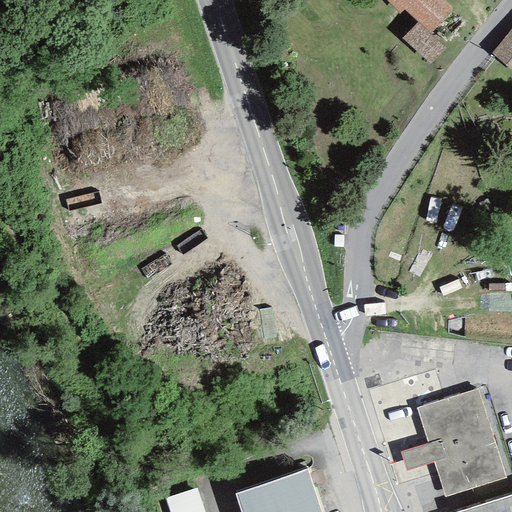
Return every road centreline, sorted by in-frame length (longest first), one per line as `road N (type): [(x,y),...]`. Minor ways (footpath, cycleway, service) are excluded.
road 1 (residential): [(324,342),(348,323),(370,206),(511,8)]
road 2 (secondary): [(324,342),(210,0)]
road 3 (secondary): [(378,511),(324,342)]
